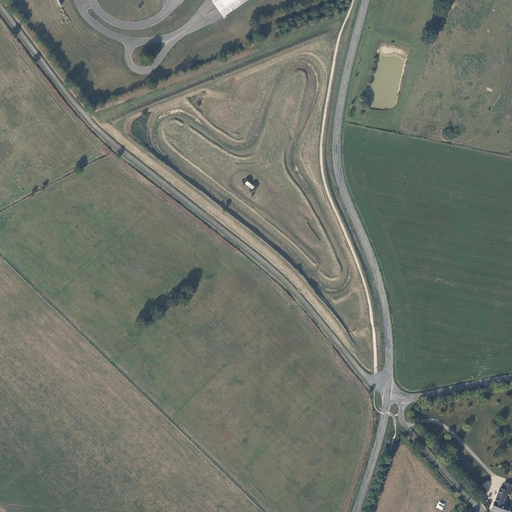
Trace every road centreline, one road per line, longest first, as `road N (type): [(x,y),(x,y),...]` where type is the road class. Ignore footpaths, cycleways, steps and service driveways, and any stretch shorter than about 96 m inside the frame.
road 1 (tertiary): [(388,398),(386,306),(337,164),(338,120),(366,0)]
road 2 (unclassified): [(481,511),(398,416),(399,400)]
